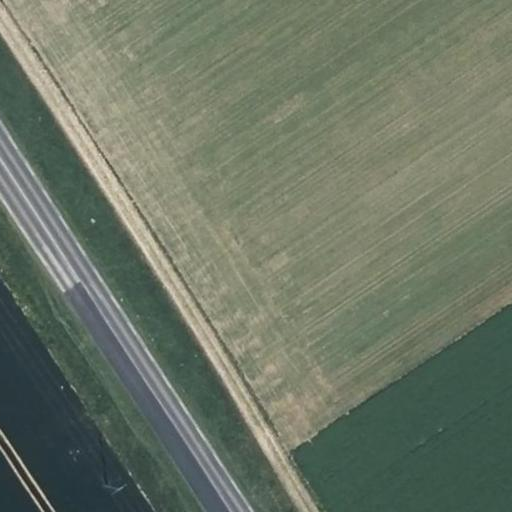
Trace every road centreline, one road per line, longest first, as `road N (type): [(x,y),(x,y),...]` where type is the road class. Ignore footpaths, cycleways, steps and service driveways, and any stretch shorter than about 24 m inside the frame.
road 1 (track): [(312,511),(114,171),(0,6)]
road 2 (primary): [(232,511),(0,159)]
